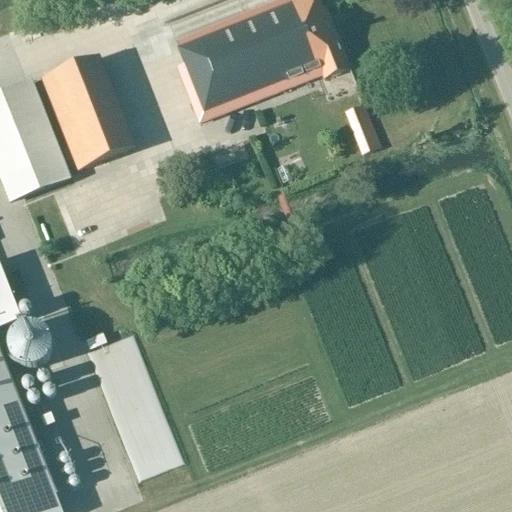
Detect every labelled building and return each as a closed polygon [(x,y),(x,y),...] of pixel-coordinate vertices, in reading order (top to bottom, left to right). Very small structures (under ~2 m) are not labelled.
[(326,10),(323,10),(318,0),(288,0),(179,42),(180,49),(178,50),(184,67),(178,69),(200,126),(323,78),(325,82),(351,71),(326,10)] [(44,81),(79,172),(135,151),(100,59),(44,81)] [(0,97),(0,178),(10,203),(71,180),(34,85),(0,97)] [(363,107),(345,115),(351,130),(369,122),(363,107)] [(141,197),(129,199),(133,219),(144,217),(141,197)] [(0,331),(22,323),(0,267),(0,331)] [(91,333),(73,340),(78,350),(95,343),(91,333)] [(172,465),(125,336),(80,352),(126,481),(172,465)] [(0,511),(58,511),(0,366),(0,511)] [(42,421),(45,431),(55,427),(51,417),(42,421)]
